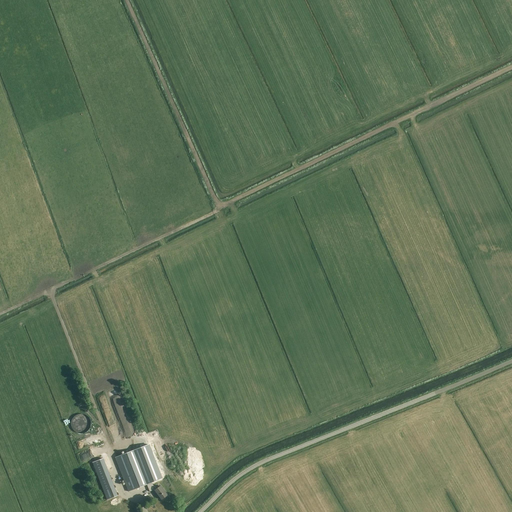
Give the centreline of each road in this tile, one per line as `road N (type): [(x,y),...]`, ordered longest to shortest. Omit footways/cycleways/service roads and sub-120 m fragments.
road 1 (track): [(126,0),(218,204),(511,67)]
road 2 (track): [(222,204),(0,315)]
